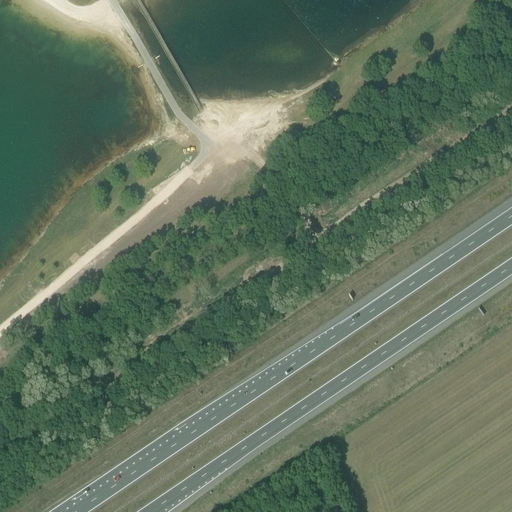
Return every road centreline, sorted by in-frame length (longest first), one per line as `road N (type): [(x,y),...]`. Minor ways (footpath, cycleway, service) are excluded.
road 1 (motorway): [(511,217),(75,511)]
road 2 (motorway): [(149,511),(511,267)]
